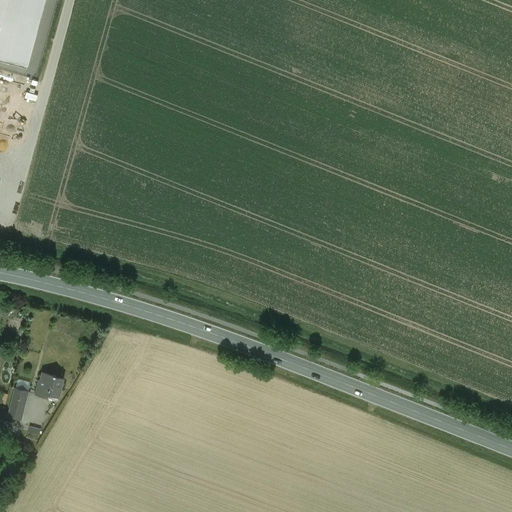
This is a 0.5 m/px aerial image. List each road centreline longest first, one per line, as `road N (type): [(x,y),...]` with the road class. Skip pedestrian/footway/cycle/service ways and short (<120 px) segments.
road 1 (secondary): [(0,273),(189,325),(511,449)]
road 2 (unclassified): [(70,0),(30,146),(0,186)]
